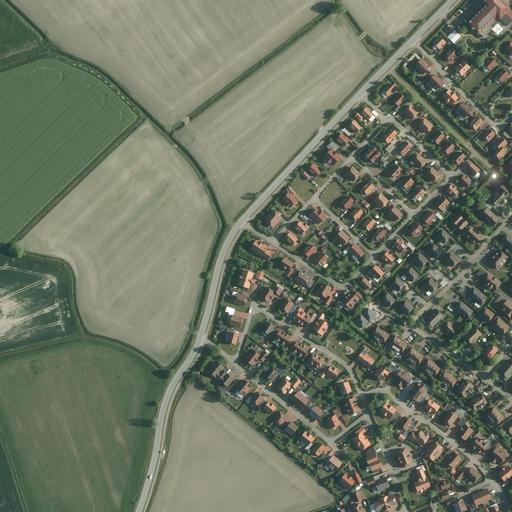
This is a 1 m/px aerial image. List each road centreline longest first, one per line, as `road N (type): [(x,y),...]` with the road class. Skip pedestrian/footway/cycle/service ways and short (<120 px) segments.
road 1 (residential): [(363,397),(349,367),(253,306),(236,365)]
road 2 (residential): [(200,337),(165,400),(138,511)]
road 3 (residential): [(361,94),(242,220)]
road 4 (residential): [(363,397),(380,390),(492,479)]
road 5 (residential): [(387,118),(451,176),(412,215)]
road 6 (residential): [(412,40),(495,125),(511,115)]
road 7 (residential): [(242,220),(220,258),(200,337)]
road 8 (residential): [(236,365),(332,444)]
